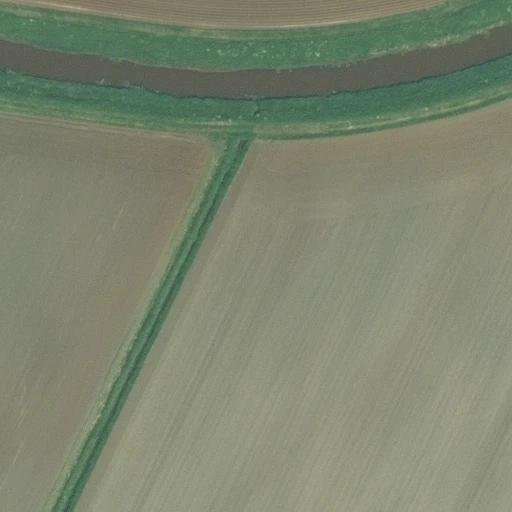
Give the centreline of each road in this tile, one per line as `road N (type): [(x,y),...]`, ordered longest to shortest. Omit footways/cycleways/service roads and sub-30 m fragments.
road 1 (track): [(0,94),(153,116),(319,122),(453,100),(511,80)]
road 2 (track): [(481,0),(430,24),(332,38),(206,38),(0,14)]
